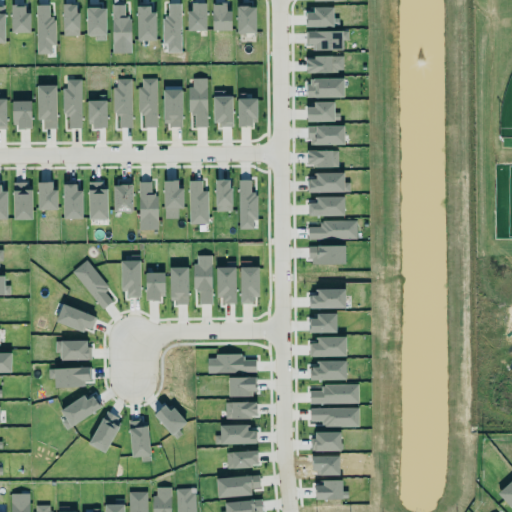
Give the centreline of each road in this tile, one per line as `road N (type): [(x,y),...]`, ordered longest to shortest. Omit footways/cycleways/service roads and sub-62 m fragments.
road 1 (residential): [(281,511),(272,0)]
road 2 (residential): [(274,156),(0,156)]
road 3 (residential): [(277,335),(129,334)]
